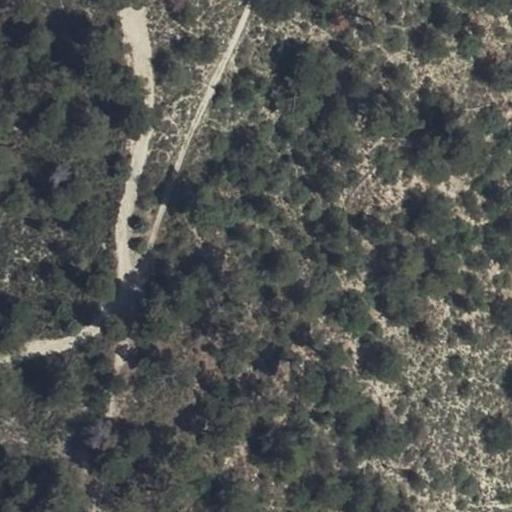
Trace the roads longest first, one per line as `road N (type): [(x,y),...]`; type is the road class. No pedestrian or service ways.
road 1 (track): [(132,286),(121,231),(146,148),(140,49),(125,0)]
road 2 (track): [(0,356),(85,340),(132,286)]
